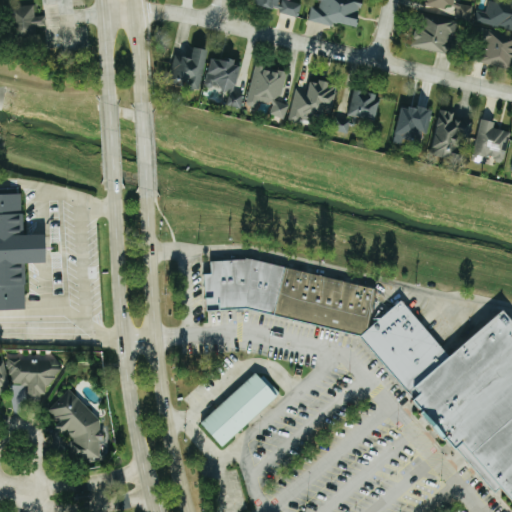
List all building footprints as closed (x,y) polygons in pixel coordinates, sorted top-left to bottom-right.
[(284,0),(254,0),(253,5),(299,15),(301,4),(284,0)] [(309,19),(358,29),(364,0),(317,0),(321,1),(319,9),(312,8),(309,19)] [(428,0),(428,5),(455,10),(456,0),(428,0)] [(475,21),(511,30),(511,0),(490,0),(488,13),(478,10),(475,21)] [(36,5),(17,7),(20,35),(39,33),(39,27),(47,26),(46,16),(37,17),(36,5)] [(449,54),(454,34),(456,35),(459,23),(425,15),(418,47),(449,54)] [(511,67),(511,34),(485,31),(481,64),(511,67)] [(211,50),(196,47),(194,58),(177,55),(172,82),(204,87),(211,50)] [(239,93),(242,60),(213,58),(210,87),(231,89),(229,106),(244,107),(245,93),(239,93)] [(289,72),(256,66),(249,106),(257,107),(258,102),(274,105),(272,115),(287,118),(289,104),(283,103),(289,72)] [(297,89),(289,119),(300,122),(301,118),(312,121),(314,113),(331,118),(339,86),(313,79),(309,93),(297,89)] [(381,94),(355,90),(352,117),(378,121),(381,94)] [(403,105),(396,143),(406,145),(407,141),(425,144),(432,111),(403,105)] [(458,113),(440,109),(431,154),(461,160),(469,120),(457,118),(458,113)] [(511,132),(495,128),(497,122),(483,119),(474,160),(487,163),(489,158),(506,162),(508,150),(507,149),(511,132)] [(0,310),(28,310),(28,263),(50,263),(50,234),(25,235),(24,194),(0,194),(0,310)] [(209,260),(249,258),(375,289),(366,329),(357,336),(357,335),(245,308),(218,309),(204,310),(202,273),(209,273),(209,260)] [(357,336),(411,398),(417,393),(411,386),(447,355),(399,300),(366,329),(357,336)] [(511,511),(511,325),(505,318),(412,400),(509,511),(511,511)] [(54,361),(23,360),(20,359),(11,359),(8,363),(0,362),(0,395),(4,395),(8,388),(9,381),(14,385),(29,385),(29,394),(35,399),(42,399),(64,367),(54,361)] [(199,423),(253,373),(258,379),(262,376),(278,393),(274,396),(275,397),(220,447),(199,423)] [(102,458),(102,443),(108,436),(101,436),(101,419),(69,390),(49,410),(57,417),(57,422),(65,430),(65,435),(72,441),(72,458),(102,458)]
